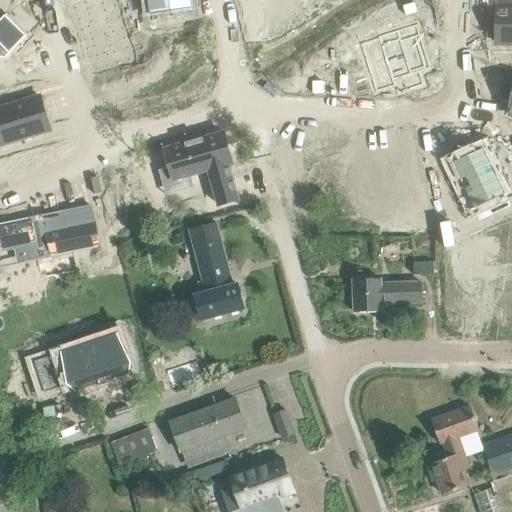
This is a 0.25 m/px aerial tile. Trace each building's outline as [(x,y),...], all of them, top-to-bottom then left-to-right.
[(85,3),(74,6),(81,28),(88,26),(97,57),(106,54),(106,56),(108,56),(112,55),(129,50),(114,0),(85,0),(84,0),(85,3)] [(149,0),(151,13),(152,13),(169,12),(169,18),(170,17),(172,17),(175,17),(174,14),(191,10),(189,0),(149,0)] [(303,0),(258,0),(263,17),(305,7),(303,0)] [(495,30),(495,43),(511,43),(511,8),(496,8),(495,30)] [(0,57),(4,59),(10,53),(27,36),(5,15),(0,20),(0,57)] [(416,25),(378,37),(392,81),(430,69),(416,25)] [(40,96),(0,108),(0,144),(0,146),(51,130),(40,96)] [(223,133),(165,149),(170,167),(174,180),(190,175),(208,170),(218,205),(237,199),(228,165),(231,164),(223,133)] [(381,146),(372,195),(405,202),(415,152),(381,146)] [(462,158),(452,163),(460,180),(462,184),(473,208),(486,202),(504,194),(502,190),(490,165),(483,148),(462,158)] [(91,206),(0,225),(0,250),(16,247),(18,257),(71,246),(72,252),(100,246),(91,206)] [(204,283),(200,284),(208,318),(244,309),(238,284),(233,285),(217,222),(190,229),(204,283)] [(433,262),(413,263),(413,275),(433,274),(433,262)] [(353,280),(354,313),(382,312),(382,304),(422,303),(422,283),(381,284),(381,279),(353,280)] [(117,333),(85,344),(98,383),(99,385),(106,382),(106,380),(128,373),(116,335),(117,334),(117,333)] [(60,353),(34,362),(44,392),(73,383),(75,390),(98,383),(85,344),(60,352),(60,353)] [(181,452),(182,451),(189,469),(228,454),(222,437),(245,429),(235,398),(170,422),(181,452)] [(470,407),(431,421),(439,443),(443,442),(448,457),(427,465),(433,481),(437,480),(443,495),(469,485),(463,471),(469,469),(457,437),(478,430),(470,407)] [(282,438),(294,433),(286,410),(274,415),(282,438)] [(149,430),(110,444),(118,466),(157,452),(149,430)] [(511,435),(481,446),(494,482),(489,483),(498,511),(511,511),(511,473),(511,470),(511,469),(511,435)] [(229,478),(237,500),(226,504),(228,511),(282,511),(277,498),(294,492),(282,459),(229,478)] [(200,480),(227,470),(224,460),(196,470),(200,480)] [(30,470),(31,478),(39,477),(38,469),(30,470)] [(477,511),(494,511),(487,491),(472,496),(477,511)]
